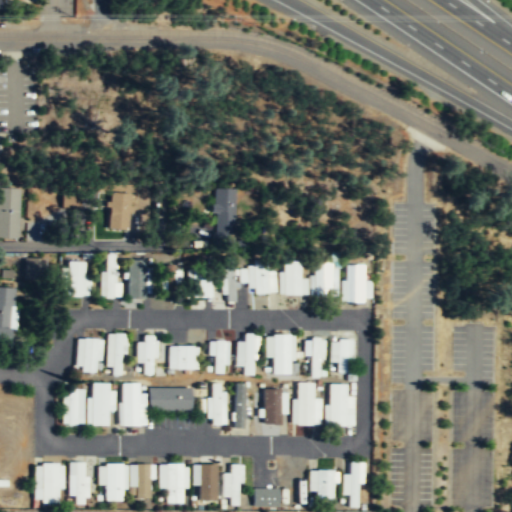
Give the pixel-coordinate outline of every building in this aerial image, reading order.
[(0,189),(0,238),(17,239),(18,190),(0,189)] [(234,191),(216,190),(214,222),(232,223),(234,191)] [(62,208),(81,209),(82,193),(63,192),(62,208)] [(128,218),(128,194),(109,194),(109,218),(128,218)] [(121,282),(114,282),(115,254),(101,254),(100,297),(120,297),(121,282)] [(21,259),(21,280),(44,280),(44,259),(21,259)] [(142,261),(125,261),(125,300),(142,300),(142,261)] [(62,296),(83,296),(83,263),(62,263),(62,296)] [(279,264),(279,295),(298,295),(298,264),(279,264)] [(311,296),(333,296),(333,264),(311,264),(311,296)] [(268,293),(267,266),(249,267),(249,294),(268,293)] [(362,301),(362,266),(342,266),(342,301),(362,301)] [(187,298),(208,298),(208,271),(187,271),(187,298)] [(222,302),(232,302),(232,271),(222,271),(222,302)] [(0,337),(7,337),(7,328),(14,328),(14,287),(0,287),(0,337)] [(122,373),(122,333),(104,333),(104,373),(122,373)] [(235,375),(252,375),(252,333),(235,333),(235,375)] [(263,336),(263,357),(271,357),(271,373),(291,373),(290,335),(263,336)] [(142,374),(153,374),(153,338),(135,338),(135,363),(142,363),(142,374)] [(99,339),(74,339),(74,371),(99,371),(99,339)] [(309,356),(309,376),(320,376),(320,339),(303,339),(303,356),(309,356)] [(206,357),(211,357),(211,372),(224,372),(224,341),(206,341),(206,357)] [(349,341),(329,341),(328,364),(349,364),(349,341)] [(166,346),(166,370),(194,370),(194,346),(166,346)] [(318,398),(311,398),(311,382),(291,382),(291,424),(317,424),(318,398)] [(109,383),(86,383),(86,424),(109,424),(109,383)] [(137,393),(137,383),(117,383),(117,425),(142,425),(142,393),(137,393)] [(352,396),(343,396),(343,384),(324,383),(324,424),(351,425),(352,396)] [(242,384),(232,384),(232,429),(242,429),(242,384)] [(147,411),(185,411),(185,388),(147,388),(147,411)] [(81,389),(61,389),(61,424),(81,424),(81,389)] [(261,389),(261,424),(279,424),(279,389),(261,389)] [(221,392),(207,392),(207,424),(221,424),(221,392)] [(84,462),(67,462),(67,503),(84,503),(84,462)] [(359,462),(346,462),(346,473),(339,473),(339,495),(345,495),(345,506),(359,506),(359,462)] [(59,481),(59,463),(32,463),(32,503),(57,503),(57,481),(59,481)] [(95,486),(102,486),(102,500),(120,500),(120,464),(95,464),(95,486)] [(146,499),(147,464),(131,464),(131,499),(146,499)] [(157,465),(157,491),(164,491),(164,503),(180,503),(180,465),(157,465)] [(213,465),(194,465),(194,501),(213,501),(213,465)] [(222,474),(222,505),(238,505),(238,465),(227,465),(227,474),(222,474)] [(331,497),(331,470),(306,470),(306,497),(331,497)] [(276,489),(251,489),(251,506),(276,506),(276,489)]
